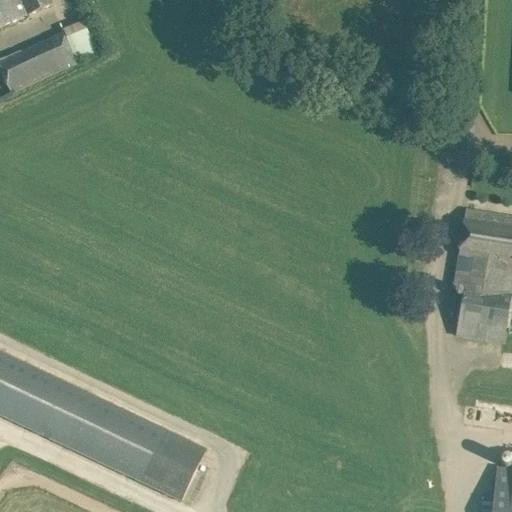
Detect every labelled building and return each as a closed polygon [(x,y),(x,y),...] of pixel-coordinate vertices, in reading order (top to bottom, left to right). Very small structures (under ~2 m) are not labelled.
[(0,0),(0,27),(46,7),(52,4),(50,0),(0,0)] [(0,66),(0,72),(11,97),(75,67),(62,37),(0,66)] [(464,291),(456,340),(503,347),(504,337),(511,337),(511,295),(511,292),(511,218),(466,211),(454,289),(464,291)] [(0,416),(181,502),(205,450),(0,352),(0,416)] [(511,376),(472,371),(467,409),(511,416),(511,376)] [(511,511),(511,473),(501,472),(497,501),(483,499),(482,507),(496,509),(495,511),(511,511)]
